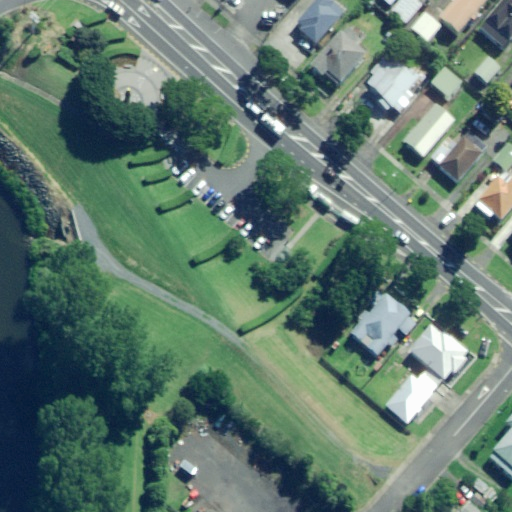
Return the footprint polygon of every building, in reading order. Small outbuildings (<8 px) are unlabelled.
[(344,15),(326,0),(317,0),(296,26),(302,32),(299,35),(315,49),(344,15)] [(421,7),(413,0),(402,0),(391,13),(405,26),(421,7)] [(457,37),(470,23),(474,26),(480,18),(476,15),(488,0),(457,0),(439,22),(457,37)] [(511,43),(511,0),(505,0),(479,32),(504,53),(511,43)] [(440,29),(424,15),(410,31),(427,45),(440,29)] [(359,42),(347,31),(309,72),(321,83),(324,79),(337,91),(365,60),(353,49),(359,42)] [(499,71),(487,61),(474,75),(486,86),(499,71)] [(375,81),(367,91),(365,93),(382,108),(381,109),(389,116),(392,112),(399,117),(427,82),(413,70),(407,77),(394,66),(387,73),(378,66),(370,76),(375,81)] [(461,86),(444,71),(430,87),(448,101),(461,86)] [(454,125),(435,109),(404,145),(422,161),(454,125)] [(487,153),(460,128),(429,161),(457,186),(487,153)] [(511,167),(511,158),(503,151),(493,164),(506,174),(511,167)] [(511,209),(511,182),(506,190),(498,182),(474,208),(489,222),(493,217),(499,224),(511,209)] [(378,359),(387,347),(394,352),(400,345),(393,339),(399,332),(406,337),(416,324),(383,298),(368,318),(366,316),(350,337),(378,359)] [(469,358),(432,328),(410,356),(447,386),(469,358)] [(439,385),(425,373),(416,383),(411,379),(385,409),(407,427),(431,399),(429,397),(439,385)] [(511,420),(505,428),(511,433),(488,461),(511,480),(511,420)]
